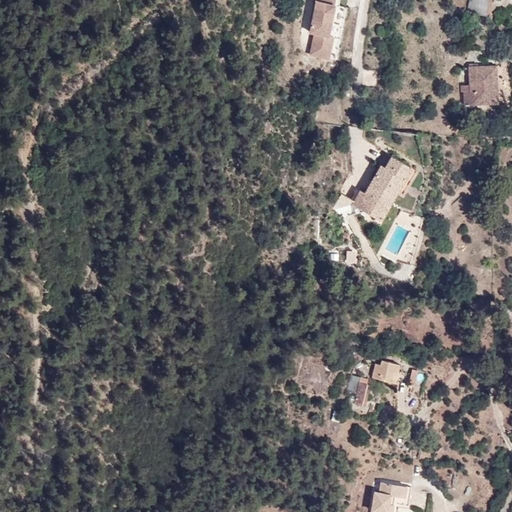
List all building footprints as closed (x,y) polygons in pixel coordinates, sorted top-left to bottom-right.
[(470,0),(468,11),(486,14),(488,0),(470,0)] [(332,40),(327,39),(334,10),(316,6),(311,28),(315,28),(308,58),(327,62),(332,40)] [(465,104),(495,103),(493,66),(470,67),(470,86),(471,93),(464,93),(465,104)] [(391,155),(385,152),(378,163),(380,164),(384,167),(387,163),(391,155)] [(383,217),(398,190),(403,193),(416,169),(391,155),(387,163),(390,165),(388,169),(384,167),(380,164),(365,192),(360,189),(354,200),(352,204),(364,211),(370,214),(371,210),(383,217)] [(339,217),(342,222),(344,224),(350,215),(364,211),(352,204),(354,200),(342,194),(339,199),(338,206),(338,212),(339,217)] [(370,214),(381,220),(383,217),(371,210),(370,214)] [(394,382),(398,363),(382,359),(381,364),(376,363),(372,377),(394,382)] [(416,386),(420,370),(413,368),(409,385),(410,385),(416,386)] [(369,385),(367,384),(368,378),(350,375),(347,391),(356,393),(354,403),(364,405),(369,385)] [(399,382),(395,396),(402,398),(406,383),(399,382)] [(407,493),(408,483),(383,480),(381,488),(375,487),(372,509),(374,509),(373,511),(392,511),(393,509),(391,509),(393,492),(407,493)]
